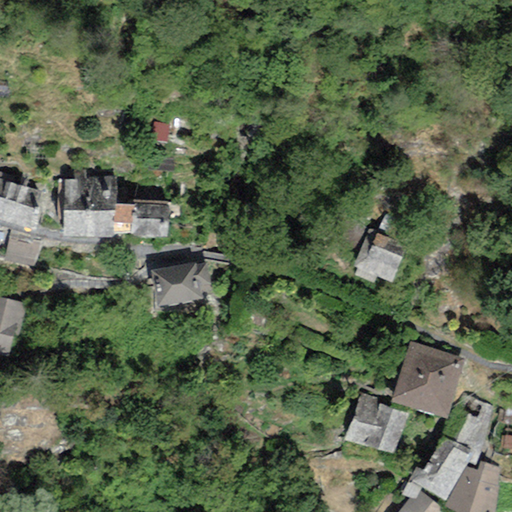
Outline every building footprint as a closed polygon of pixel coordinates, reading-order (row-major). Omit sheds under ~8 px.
[(169,124),(153,122),(151,140),(166,142),(169,124)] [(0,179),(8,182),(10,175),(0,172),(0,179)] [(115,177),(63,180),(63,236),(112,237),(112,232),(114,205),(115,177)] [(18,178),(16,184),(28,188),(30,182),(18,178)] [(0,218),(11,183),(8,182),(0,179),(0,218)] [(16,184),(11,183),(0,218),(0,220),(34,230),(43,192),(28,188),(16,184)] [(168,202),(134,201),(134,205),(133,233),(133,236),(168,236),(168,202)] [(112,232),(133,233),(134,205),(114,205),(112,232)] [(276,212),(244,205),(241,219),(246,220),(272,227),(276,212)] [(368,231),(353,269),(358,271),(355,277),(374,284),(376,278),(392,285),(408,247),(368,231)] [(40,239),(10,232),(4,260),(33,267),(40,239)] [(156,307),(201,300),(200,294),(210,292),(206,263),(151,271),(156,307)] [(0,355),(7,357),(13,336),(18,337),(26,303),(0,296),(0,355)] [(464,359),(409,342),(391,403),(446,420),(464,359)] [(409,412),(361,393),(344,440),(391,454),(409,412)] [(492,404),(463,395),(441,437),(472,452),(467,462),(475,464),(492,404)] [(511,435),(501,435),(499,450),(511,451),(511,435)] [(421,487),(445,502),(464,467),(467,462),(472,452),(441,437),(423,472),(415,469),(401,494),(409,498),(412,501),(419,492),(421,487)] [(499,468),(479,462),(476,472),(464,467),(445,502),(443,506),(458,511),(494,511),(499,486),(495,485),(499,468)] [(397,511),(439,511),(437,511),(440,508),(419,492),(412,501),(409,498),(397,511)]
